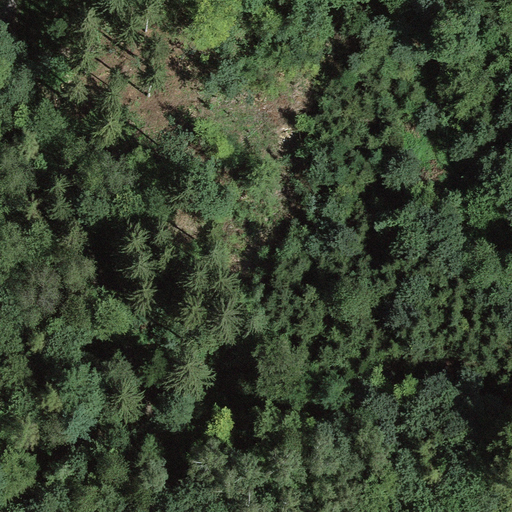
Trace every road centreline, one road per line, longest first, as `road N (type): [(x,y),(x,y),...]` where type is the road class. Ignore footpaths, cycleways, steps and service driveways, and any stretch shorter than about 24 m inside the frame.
road 1 (track): [(0,34),(25,73),(145,399),(161,463),(157,511)]
road 2 (track): [(441,0),(435,94),(447,185),(511,294)]
